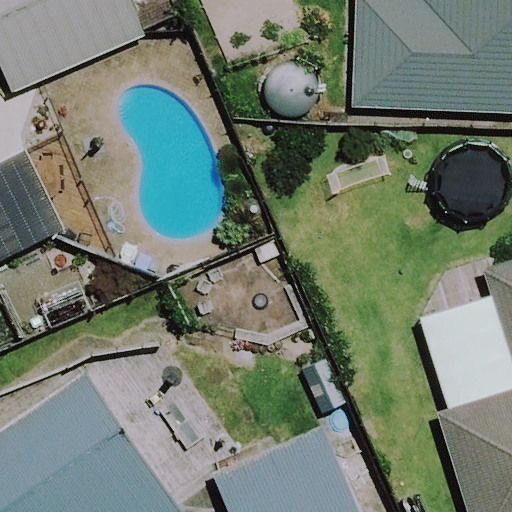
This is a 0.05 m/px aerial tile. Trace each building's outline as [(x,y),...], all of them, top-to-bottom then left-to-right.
[(150,49),(130,0),(0,0),(0,49),(22,102),(150,49)] [(511,0),(421,0),(422,1),(411,0),(365,0),(360,107),(511,114),(511,0)] [(511,511),(511,270),(492,277),(511,336),(511,397),(447,419),(477,511),(511,511)] [(182,511),(91,378),(0,439),(0,511),(182,511)] [(367,511),(334,431),(223,478),(237,511),(367,511)]
